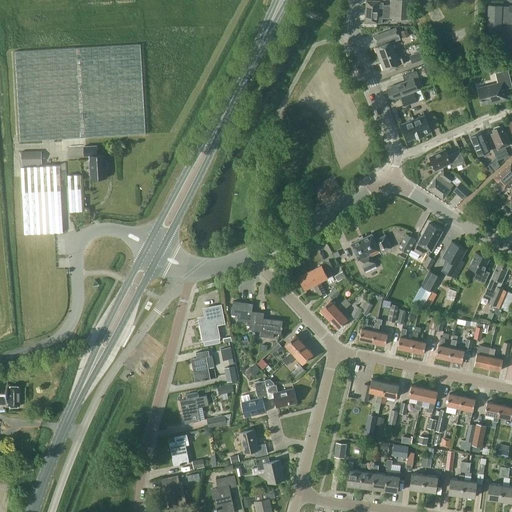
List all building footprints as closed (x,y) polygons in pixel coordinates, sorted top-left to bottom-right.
[(412,0),(390,0),(390,5),(383,5),(383,2),(379,2),(379,1),(366,0),(365,22),(382,23),(382,17),(412,19),(412,0)] [(501,5),(488,5),(487,30),(500,30),(500,23),(511,23),(511,5),(509,6),(509,7),(501,7),(501,5)] [(378,56),(394,50),(391,42),(399,38),(395,28),(373,36),(377,46),(375,47),(378,56)] [(403,38),(409,36),(407,29),(400,32),(403,38)] [(145,134),(140,44),(14,51),(19,141),(145,134)] [(397,59),(394,50),(378,56),(383,70),(408,60),(406,56),(397,59)] [(423,59),(420,51),(409,55),(412,63),(423,59)] [(401,97),(414,92),(414,91),(417,90),(413,78),(418,76),(416,70),(403,75),(405,81),(387,88),(391,99),(401,96),(401,97)] [(495,73),(497,83),(477,88),(482,105),(496,101),(496,102),(507,99),(504,89),(511,87),(508,70),(495,73)] [(417,101),(414,92),(401,97),(404,105),(417,101)] [(297,166),(304,181),(375,147),(365,125),(349,133),(337,108),(314,118),(311,112),(295,120),(305,141),(310,139),(316,151),(313,153),(315,158),(297,166)] [(430,131),(424,115),(414,119),(413,116),(410,117),(411,120),(401,124),(407,139),(430,131)] [(500,126),(498,125),(494,126),(493,129),(492,129),(493,132),(490,133),(496,147),(492,149),(497,160),(509,155),(505,146),(511,143),(506,131),(504,132),(501,125),(500,126)] [(470,137),(478,155),(489,150),(481,132),(470,137)] [(97,155),(96,146),(84,146),(84,156),(89,155),(90,178),(107,177),(105,154),(97,155)] [(448,155),(445,149),(428,157),(435,170),(451,162),(453,167),(464,161),(459,149),(448,155)] [(295,151),(296,161),(309,161),(308,150),(295,151)] [(42,164),(41,151),(21,151),(22,165),(42,164)] [(511,164),(511,163),(493,178),(503,189),(507,186),(509,185),(511,187),(510,199),(511,199),(511,198),(511,164)] [(62,232),(59,164),(20,166),(24,234),(62,232)] [(492,164),(488,167),(493,172),(496,169),(492,164)] [(453,177),(443,169),(439,175),(438,174),(428,187),(442,198),(453,185),(449,182),(453,177)] [(70,211),(84,210),(82,174),(69,174),(70,211)] [(470,190),(461,182),(454,189),(463,197),(470,190)] [(442,230),(428,223),(417,244),(413,251),(420,254),(424,247),(431,251),(442,230)] [(371,234),(364,237),(365,240),(364,241),(368,249),(371,254),(379,250),(380,252),(391,247),(385,235),(374,240),(371,234)] [(415,239),(406,234),(398,248),(408,253),(415,239)] [(370,255),(371,254),(368,249),(364,241),(365,240),(364,237),(351,243),(358,260),(359,259),(364,270),(375,265),(370,255)] [(442,270),(453,276),(456,278),(465,261),(460,259),(466,249),(451,241),(442,257),(447,260),(442,270)] [(489,258),(475,252),(468,266),(476,270),(472,277),(484,283),(489,272),(483,269),(489,258)] [(435,259),(427,255),(422,264),(429,268),(435,259)] [(310,270),(322,294),(325,292),(319,281),(332,275),(329,270),(333,268),(329,260),(310,270)] [(491,296),(488,302),(497,306),(504,289),(499,287),(508,266),(498,262),(484,293),(491,296)] [(319,295),(322,294),(310,270),(298,276),(304,289),(313,284),(319,295)] [(440,275),(429,270),(412,301),(427,309),(436,293),(431,291),(440,275)] [(346,277),(342,271),(334,276),(337,281),(346,277)] [(339,292),(335,287),(328,294),(332,299),(339,292)] [(504,289),(497,306),(494,313),(499,315),(501,308),(503,309),(510,292),(504,289)] [(319,309),(328,319),(348,300),(345,298),(336,306),(330,299),(319,309)] [(255,330),(257,311),(252,311),(253,303),(233,300),(231,314),(238,315),(238,320),(250,321),(249,329),(255,330)] [(348,300),(328,319),(337,328),(347,319),(341,312),(350,303),(348,300)] [(372,304),(367,301),(361,311),(366,314),(372,304)] [(398,305),(392,304),(388,320),(394,322),(398,305)] [(362,308),(355,305),(349,315),(356,319),(362,308)] [(223,319),(220,307),(208,309),(209,315),(199,317),(204,345),(220,342),(215,320),(223,319)] [(406,310),(400,308),(397,322),(403,323),(406,310)] [(257,311),(255,330),(261,331),(260,336),(273,338),(273,332),(281,333),(282,320),(262,318),(263,312),(257,311)] [(437,318),(431,317),(429,327),(435,328),(437,318)] [(377,323),(377,318),(376,322),(374,321),(374,325),(367,323),(367,320),(363,319),(359,339),(372,342),(374,330),(373,330),(375,322),(377,323)] [(374,330),(372,342),(385,345),(387,333),(378,331),(380,324),(381,324),(382,319),(377,318),(377,323),(375,322),(373,330),(374,330)] [(444,319),(438,318),(435,329),(441,330),(444,319)] [(488,325),(477,322),(473,337),(480,339),(482,331),(486,332),(488,325)] [(413,330),(411,338),(413,339),(410,350),(423,353),(426,342),(416,340),(418,332),(419,332),(420,327),(414,326),(413,330)] [(397,347),(410,350),(413,339),(411,338),(404,337),(406,328),(401,327),(397,347)] [(435,356),(448,359),(451,347),(449,347),(443,345),(445,338),(447,338),(449,333),(443,332),(442,336),(440,336),(435,356)] [(284,362),(304,344),(295,334),(285,344),(291,351),(282,359),(284,362)] [(451,338),(449,347),(451,347),(448,359),(461,362),(464,350),(454,348),(457,340),(451,338)] [(471,349),(473,340),(466,338),(464,348),(471,349)] [(243,347),(250,345),(248,339),(241,341),(243,347)] [(510,343),(504,342),(502,352),(508,354),(510,343)] [(271,359),(274,355),(283,348),(278,343),(270,351),(271,352),(267,355),(271,359)] [(304,344),(284,362),(287,365),(296,356),(302,363),(313,353),(304,344)] [(490,347),(483,346),(478,345),(474,364),(487,367),(489,356),(488,355),(490,347)] [(489,356),(487,367),(500,370),(502,359),(492,356),(494,348),(490,347),(488,355),(489,356)] [(209,355),(208,350),(195,352),(196,357),(191,358),(195,381),(210,378),(208,367),(214,366),(212,355),(209,355)] [(267,364),(262,359),(257,363),(263,368),(267,364)] [(260,369),(255,363),(248,370),(254,376),(260,369)] [(304,370),(300,364),(290,373),(295,378),(304,370)] [(227,382),(237,380),(234,365),(224,368),(227,382)] [(270,378),(264,380),(268,398),(274,397),(276,407),(297,402),(293,387),(278,391),(276,384),(274,384),(273,382),(270,378)] [(375,401),(380,402),(385,382),(371,379),(370,383),(370,385),(364,383),(360,399),(368,401),(369,395),(370,391),(377,393),(376,397),(375,401)] [(7,386),(7,381),(0,380),(0,404),(4,405),(4,407),(18,407),(19,386),(7,386)] [(268,398),(264,380),(254,382),(258,397),(250,399),(249,393),(240,395),(245,416),(266,411),(263,401),(269,400),(268,398)] [(380,402),(381,402),(385,403),(387,395),(396,397),(399,385),(385,382),(380,402)] [(231,384),(217,387),(218,394),(233,391),(231,384)] [(421,399),(424,387),(411,384),(408,396),(418,398),(416,404),(415,403),(414,408),(420,410),(421,405),(421,406),(423,399),(421,399)] [(421,399),(423,399),(429,400),(428,406),(427,406),(426,411),(431,412),(432,408),(433,408),(437,390),(424,387),(421,399)] [(203,396),(202,391),(184,394),(185,399),(180,400),(181,406),(182,406),(185,421),(191,420),(191,421),(199,420),(195,398),(203,396)] [(459,407),(462,396),(449,393),(446,404),(456,406),(455,412),(459,413),(460,407),(459,407)] [(459,407),(460,407),(468,409),(466,415),(471,416),(475,399),(462,396),(459,407)] [(497,415),(500,404),(487,401),(484,413),(494,415),(491,426),(495,427),(497,421),(498,416),(497,415)] [(408,403),(401,402),(399,413),(405,414),(408,403)] [(497,415),(498,416),(505,417),(504,423),(509,424),(511,410),(511,406),(500,404),(497,415)] [(398,411),(391,409),(388,423),(395,425),(398,411)] [(446,410),(440,409),(436,430),(441,432),(446,410)] [(224,414),(211,417),(206,418),(208,427),(226,423),(224,414)] [(384,418),(378,416),(376,424),(383,425),(384,418)] [(436,419),(429,418),(427,427),(434,429),(436,419)] [(486,425),(476,423),(472,445),(481,447),(486,425)] [(475,425),(469,424),(465,440),(462,440),(460,448),(469,450),(475,425)] [(372,439),(374,428),(369,427),(369,428),(368,434),(364,433),(363,436),(363,437),(372,439)] [(258,445),(254,428),(239,432),(244,453),(254,450),(255,456),(268,453),(265,443),(258,445)] [(188,439),(187,433),(174,436),(175,441),(169,442),(171,448),(172,448),(175,464),(181,462),(181,464),(189,462),(185,440),(188,439)] [(410,437),(402,435),(401,442),(409,444),(410,437)] [(451,438),(442,437),(440,445),(449,447),(451,438)] [(346,444),(336,442),(334,456),(344,458),(346,444)] [(392,444),(391,455),(406,457),(407,446),(392,444)] [(507,458),(509,451),(498,449),(496,455),(507,458)] [(454,451),(447,450),(445,469),(452,470),(454,451)] [(239,461),(238,454),(230,456),(231,463),(239,461)] [(269,461),(268,455),(256,458),(258,469),(265,468),(265,469),(268,483),(284,479),(282,468),(280,459),(273,461),(271,461),(269,461)] [(204,466),(203,459),(192,461),(193,468),(204,466)] [(387,459),(385,474),(386,474),(384,489),(397,491),(399,471),(390,470),(392,460),(387,459)] [(346,484),(359,486),(361,471),(360,471),(352,470),(353,462),(348,461),(347,470),(348,470),(346,484)] [(359,486),(372,488),(373,472),(372,472),(365,471),(366,463),(361,462),(360,471),(361,471),(359,486)] [(386,474),(385,474),(377,473),(378,465),(373,464),(372,472),(373,472),(372,488),(384,489),(386,474)] [(422,490),(424,474),(412,473),(410,488),(422,490)] [(424,474),(422,490),(435,491),(437,476),(424,474)] [(237,486),(235,475),(216,479),(217,488),(212,489),(216,511),(233,511),(234,511),(229,487),(237,486)] [(178,483),(177,476),(162,479),(164,485),(166,484),(170,507),(185,504),(180,482),(178,483)] [(461,495),(463,479),(450,478),(448,493),(461,495)] [(463,479),(461,495),(474,496),(476,481),(463,479)] [(500,500),(502,484),(489,483),(487,498),(500,500)] [(511,485),(502,484),(500,500),(511,501),(511,485)] [(275,497),(274,491),(253,495),(256,511),(271,511),(269,498),(275,497)] [(252,505),(250,498),(243,500),(245,507),(252,505)]
